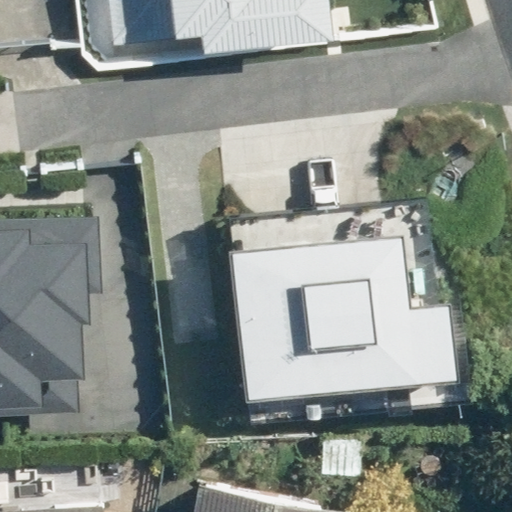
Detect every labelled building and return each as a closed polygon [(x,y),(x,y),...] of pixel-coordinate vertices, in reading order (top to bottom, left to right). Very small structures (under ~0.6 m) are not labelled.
[(109,0),(114,38),(206,27),(206,35),(335,21),(333,0),(109,0)] [(0,391),(47,389),(46,364),(87,362),(84,307),(95,306),(94,285),(104,284),(100,207),(0,211),(0,391)] [(403,215),(232,233),(252,415),(473,391),(464,302),(452,303),(450,285),(411,289),(403,215)] [(213,256),(169,260),(176,341),(219,338),(213,256)] [(201,470),(193,511),(108,511),(107,496),(0,504),(0,511),(346,511),(349,495),(201,470)]
